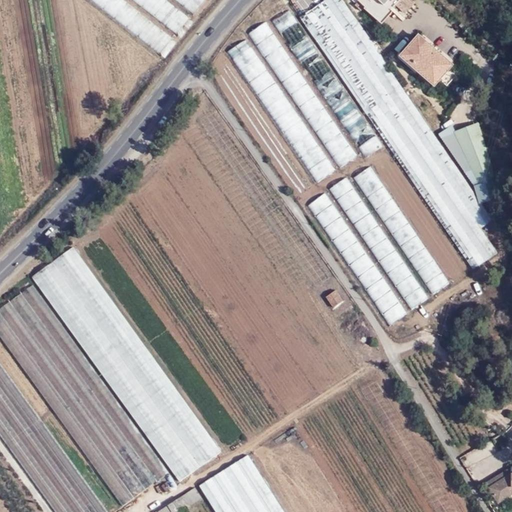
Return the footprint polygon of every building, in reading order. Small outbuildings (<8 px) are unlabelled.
[(127,0),(92,0),(129,29),(160,52),(173,37),(127,0)] [(135,0),(177,32),(190,15),(170,0),(135,0)] [(179,0),(196,13),(206,0),(179,0)] [(473,269),(497,252),(481,227),(493,220),(344,0),(327,0),(300,16),(473,269)] [(357,0),(380,21),(398,0),(357,0)] [(366,156),(383,144),(291,10),(274,21),(366,156)] [(358,152),(264,18),(246,30),(340,165),(358,152)] [(434,83),(450,64),(417,36),(401,55),(434,83)] [(245,38),(227,50),(318,182),(336,170),(245,38)] [(490,165),(478,121),(442,138),(465,171),(471,169),(479,185),(494,179),(490,165)] [(371,165),(353,177),(432,294),(451,281),(371,165)] [(347,177),(329,189),(411,310),(429,298),(347,177)] [(325,193),(307,205),(390,325),(407,313),(325,193)] [(76,246),(31,277),(178,484),(222,453),(76,246)] [(34,286),(0,309),(0,336),(122,507),(168,475),(34,286)] [(333,307),(343,299),(335,290),(326,296),(333,307)] [(107,511),(0,361),(0,437),(53,511),(107,511)] [(199,486),(215,511),(283,511),(247,455),(199,486)] [(483,486),(498,506),(511,495),(511,461),(508,467),(483,486)] [(177,511),(200,497),(194,488),(158,511),(177,511)]
